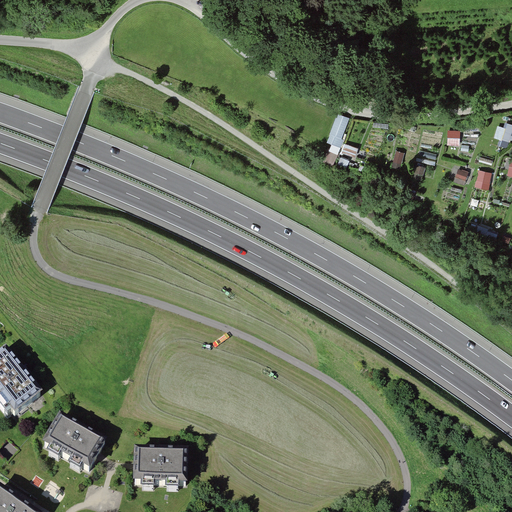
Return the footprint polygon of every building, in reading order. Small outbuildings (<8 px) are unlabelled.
[(344,132),(350,118),(338,114),(326,143),(331,145),(329,151),(339,155),(348,134),(344,132)] [(493,137),(508,142),(509,139),(511,139),(511,136),(510,136),(511,129),(511,124),(506,123),(504,128),(497,126),(493,137)] [(459,131),(448,131),(448,144),(458,145),(459,131)] [(406,154),(396,151),(392,164),(402,167),(406,154)] [(348,167),(350,161),(340,157),(338,163),(348,167)] [(425,168),(417,166),(414,176),(422,178),(425,168)] [(376,168),(372,177),(381,180),(385,172),(376,168)] [(454,183),(465,186),(469,173),(459,169),(454,183)] [(477,180),(475,189),(489,193),(491,183),(477,180)] [(477,246),(495,252),(500,241),(490,237),(487,243),(479,240),(477,246)] [(40,398),(4,355),(0,358),(0,399),(16,419),(40,398)] [(90,474),(106,447),(61,421),(45,448),(90,474)] [(192,488),(193,456),(139,454),(138,486),(192,488)] [(51,456),(47,462),(61,470),(62,469),(82,480),(85,475),(51,456)] [(22,511),(0,496),(0,511),(22,511)]
